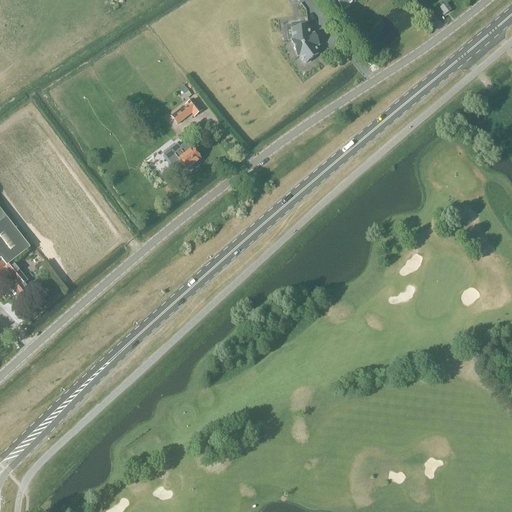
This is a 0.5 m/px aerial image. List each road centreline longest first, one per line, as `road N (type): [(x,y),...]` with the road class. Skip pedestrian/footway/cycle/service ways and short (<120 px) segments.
road 1 (unclassified): [(0,378),(257,159),(487,0)]
road 2 (secondary): [(138,332),(511,12)]
road 3 (track): [(0,127),(32,107),(140,253)]
road 4 (secondary): [(0,479),(138,332)]
road 5 (secondary): [(138,332),(0,459)]
